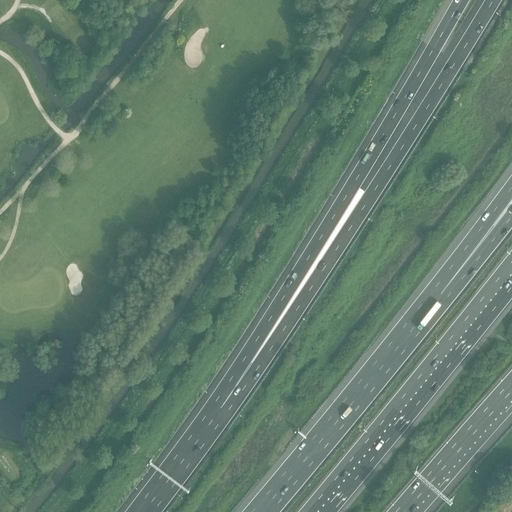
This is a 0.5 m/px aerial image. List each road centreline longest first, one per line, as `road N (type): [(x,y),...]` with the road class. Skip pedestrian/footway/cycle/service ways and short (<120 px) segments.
road 1 (motorway): [(492,0),(308,292),(205,430)]
road 2 (motorway): [(461,0),(205,430)]
road 3 (motorway): [(307,511),(511,261)]
road 4 (motorway): [(441,293),(260,511)]
road 5 (motorway): [(400,511),(511,386)]
road 6 (motorway): [(511,186),(441,293)]
